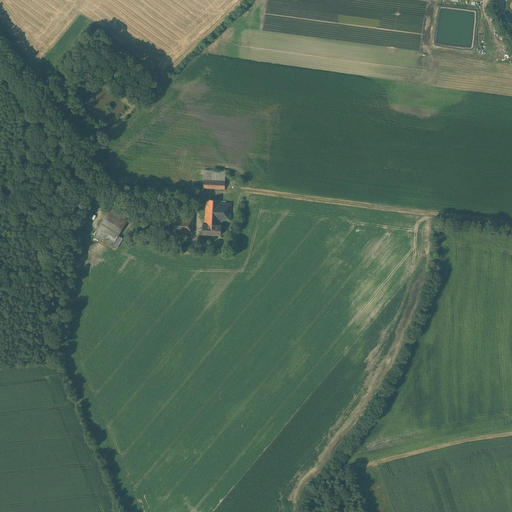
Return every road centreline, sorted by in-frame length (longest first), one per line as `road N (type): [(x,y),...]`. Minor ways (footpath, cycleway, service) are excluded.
road 1 (track): [(511,433),(331,469)]
road 2 (unclassified): [(0,48),(108,191)]
